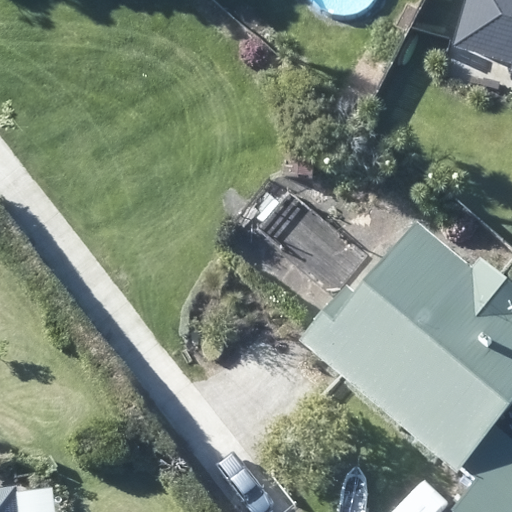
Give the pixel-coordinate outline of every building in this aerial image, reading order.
[(511,0),(468,0),(448,70),(511,88),(511,0)] [(438,136),(511,199),(511,198),(511,156),(460,111),(438,136)] [(242,236),(317,296),(326,285),(333,291),(358,260),(277,193),(242,236)] [(499,412),(511,396),(511,309),(463,269),(453,281),(394,233),(337,301),(330,297),(306,326),(283,353),(441,484),(447,476),(461,488),(442,511),(511,511),(511,462),(480,437),(499,412)] [(0,511),(49,511),(48,500),(12,503),(10,484),(0,484),(0,511)]
